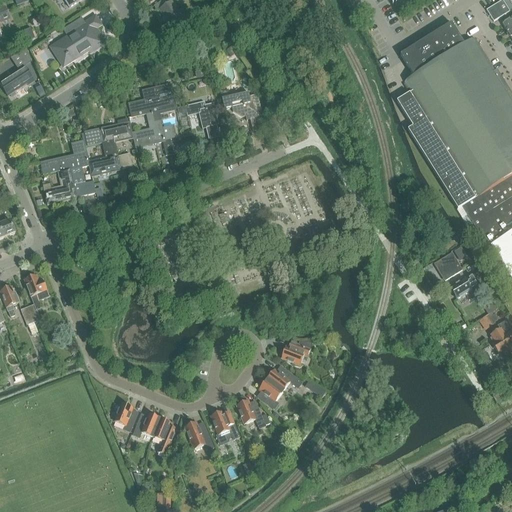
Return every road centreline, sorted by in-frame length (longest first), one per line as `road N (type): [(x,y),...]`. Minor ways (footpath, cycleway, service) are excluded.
road 1 (residential): [(478,388),(316,138)]
road 2 (residential): [(42,246),(286,151)]
road 3 (residential): [(42,246),(96,369),(178,407),(211,400)]
road 4 (residential): [(0,139),(121,58),(129,24),(117,0)]
road 5 (residential): [(211,400),(237,386),(258,355),(257,343),(235,332),(219,344),(216,362)]
road 6 (unclassified): [(470,0),(398,45),(369,0)]
